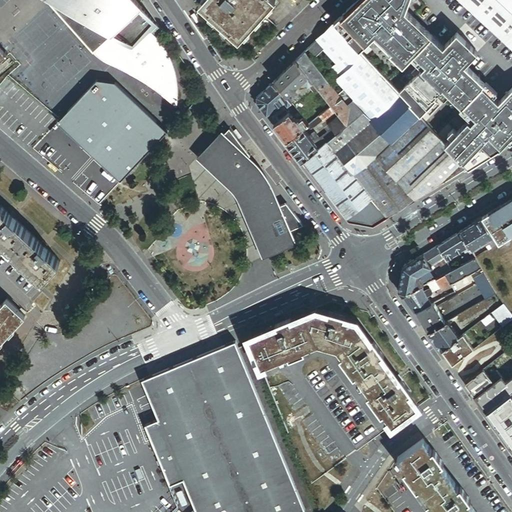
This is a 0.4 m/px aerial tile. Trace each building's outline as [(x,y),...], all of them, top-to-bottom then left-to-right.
[(43,0),(59,8),(51,0),(43,0)] [(174,104),(176,86),(175,79),(172,66),(167,54),(160,43),(151,33),(158,26),(141,7),(134,0),(51,0),(59,8),(94,49),(99,55),(114,65),(130,69),(134,65),(163,96),(165,94),(174,104)] [(203,0),(199,6),(202,9),(239,42),(252,27),(275,1),(274,0),(203,0)] [(357,0),(334,23),(361,52),(377,37),(405,65),(412,58),(422,68),(398,91),(401,95),(411,105),(410,106),(410,107),(419,116),(447,90),(465,108),(462,111),(472,121),(446,145),(450,149),(461,161),(462,160),(468,168),(511,140),(511,96),(506,103),(489,86),(491,84),(472,66),(484,54),(462,34),(449,47),(406,8),(409,0),(357,0)] [(511,0),(462,0),(507,42),(511,35),(511,0)] [(247,55),(276,26),(265,18),(261,23),(262,24),(257,30),(252,27),(239,42),(202,9),(197,15),(222,52),(247,55)] [(365,56),(361,52),(334,23),(319,38),(327,47),(340,62),(349,71),(365,56)] [(327,47),(319,38),(308,48),(316,57),(327,47)] [(335,110),(339,115),(349,107),(333,87),(305,51),(297,60),(309,76),(318,88),(332,106),(335,110)] [(385,77),(365,56),(349,71),(344,76),(379,115),(400,96),(401,95),(398,91),(385,78),(385,77)] [(0,73),(13,63),(9,59),(4,63),(2,60),(0,61),(0,73)] [(306,79),(309,76),(297,60),(290,66),(303,82),(306,79)] [(344,76),(349,71),(340,62),(335,67),(344,76)] [(276,80),(288,96),(293,91),(296,94),(300,90),(297,87),(303,82),(290,66),(276,80)] [(318,88),(309,76),(306,79),(314,91),(318,88)] [(356,102),(372,121),(379,115),(344,76),(337,82),(342,87),(356,102)] [(120,179),(166,130),(117,81),(95,80),(61,124),(120,179)] [(292,102),(288,96),(276,80),(259,97),(258,103),(268,115),(286,101),(289,105),(289,104),(292,102)] [(356,102),(342,87),(339,89),(336,85),(333,87),(349,107),(356,102)] [(410,107),(410,106),(400,96),(379,115),(372,121),(373,122),(393,144),(421,118),(419,116),(410,107)] [(294,111),(297,108),(292,102),(289,104),(294,111)] [(355,135),(372,121),(356,102),(349,107),(357,118),(348,126),(355,135)] [(333,112),(335,110),(332,106),(309,125),(308,126),(311,130),(333,112)] [(340,116),(348,126),(357,118),(349,107),(339,115),(340,116)] [(299,118),(302,115),(297,108),(294,111),(299,118)] [(271,119),(275,125),(289,115),(284,109),(271,119)] [(308,126),(309,125),(304,118),(299,122),(297,119),(295,119),(291,113),(289,115),(275,125),(288,142),(304,129),(308,126)] [(319,148),(348,126),(340,116),(338,118),(329,125),(332,129),(319,139),(315,133),(310,136),(319,148)] [(430,128),(421,118),(393,144),(377,159),(416,201),(468,168),(462,160),(461,161),(450,149),(446,145),(430,128)] [(377,159),(393,144),(373,122),(356,136),(377,159)] [(356,136),(355,135),(348,126),(319,148),(302,161),(346,220),(373,199),(388,218),(416,201),(377,159),(356,136)] [(250,207),(250,211),(267,252),(291,242),(286,232),(303,224),(286,203),(276,208),(267,188),(264,177),(260,169),(256,162),(241,148),(245,143),(231,128),(206,155),(234,181),(242,190),(243,193),(247,192),(249,197),(248,198),(247,199),(246,201),(246,203),(247,204),(248,206),(250,207)] [(302,161),(319,148),(310,136),(304,129),(288,142),(302,161)] [(511,198),(511,201),(505,206),(501,208),(499,206),(482,217),(494,236),(496,239),(507,232),(509,235),(511,232),(511,198)] [(373,227),(388,218),(373,199),(346,220),(349,222),(373,227)] [(13,218),(9,214),(0,205),(0,240),(44,280),(61,261),(45,247),(41,243),(13,218)] [(483,242),(494,236),(482,217),(461,230),(469,245),(471,249),(483,242)] [(463,249),(469,245),(461,230),(438,245),(445,257),(446,260),(449,258),(463,249)] [(496,239),(494,236),(483,242),(488,250),(499,243),(496,239)] [(431,266),(445,257),(438,245),(424,254),(431,266)] [(469,245),(463,249),(466,255),(473,252),(471,249),(469,245)] [(476,257),(473,252),(466,255),(463,257),(465,262),(476,257)] [(401,294),(421,284),(423,283),(418,274),(430,266),(431,266),(424,254),(404,266),(399,290),(401,294)] [(446,260),(445,257),(431,266),(430,266),(433,271),(447,262),(446,260)] [(481,267),(476,257),(465,262),(454,268),(451,269),(445,272),(449,282),(450,282),(481,267)] [(451,269),(454,268),(449,258),(446,260),(447,262),(451,269)] [(436,277),(433,271),(430,266),(418,274),(423,283),(436,277)] [(445,272),(436,277),(440,286),(449,282),(445,272)] [(476,284),(487,278),(484,273),(481,275),(473,279),(476,284)] [(423,283),(421,284),(424,290),(428,288),(429,288),(430,288),(431,288),(432,288),(432,289),(432,290),(440,286),(436,277),(423,283)] [(480,291),(491,285),(487,278),(476,284),(480,291)] [(424,290),(421,284),(401,294),(414,311),(431,303),(427,295),(431,293),(432,293),(432,292),(432,291),(433,291),(432,290),(432,289),(432,288),(431,288),(430,288),(429,288),(428,288),(424,290)] [(485,300),(496,293),(491,285),(480,291),(485,300)] [(461,322),(499,300),(496,293),(485,300),(457,315),(461,322)] [(462,302),(458,295),(447,300),(451,307),(462,302)] [(6,300),(0,306),(0,342),(24,317),(6,300)] [(434,301),(431,303),(414,311),(428,331),(445,322),(434,301)] [(502,325),(511,318),(503,304),(492,312),(502,325)] [(358,379),(360,382),(371,397),(369,398),(383,418),(385,416),(393,428),(419,409),(411,397),(413,396),(402,381),(400,382),(384,360),(383,359),(385,357),(375,343),(373,345),(357,324),(346,320),(347,318),(331,313),(330,315),(319,312),(307,317),(293,322),(292,319),(276,326),(277,329),(249,340),(262,370),(290,359),(291,362),(306,355),(305,353),(320,347),(339,352),(343,359),(341,360),(356,380),(358,379)] [(445,322),(428,331),(442,350),(459,337),(447,320),(445,322)] [(459,337),(442,350),(453,365),(474,348),(463,334),(459,337)] [(241,342),(148,380),(163,418),(150,424),(172,485),(188,480),(195,495),(202,511),(307,511),(310,510),(241,342)] [(498,370),(489,377),(493,383),(503,376),(498,370)] [(489,377),(484,371),(466,384),(485,410),(511,390),(511,376),(506,381),(503,376),(493,383),(489,377)] [(511,390),(485,410),(502,433),(511,425),(508,420),(511,417),(511,390)] [(424,441),(421,444),(413,433),(391,449),(407,472),(405,474),(419,493),(421,492),(431,505),(428,506),(432,511),(475,511),(470,505),(473,503),(462,489),(460,490),(443,467),(446,465),(435,451),(433,453),(424,441)]
